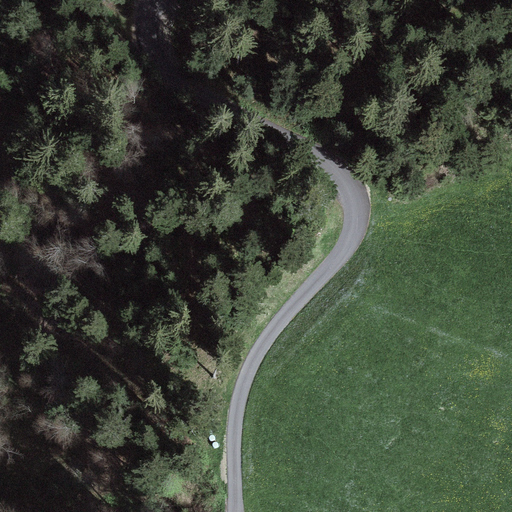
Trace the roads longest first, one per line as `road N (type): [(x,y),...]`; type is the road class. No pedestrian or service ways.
road 1 (track): [(163,0),(151,44),(165,72),(189,93),(318,148),(345,173),(357,201),(347,246),(244,372),(230,511)]
road 2 (track): [(151,44),(39,42),(0,59)]
